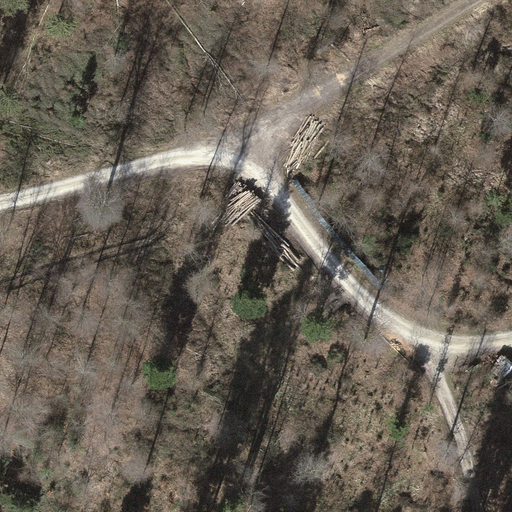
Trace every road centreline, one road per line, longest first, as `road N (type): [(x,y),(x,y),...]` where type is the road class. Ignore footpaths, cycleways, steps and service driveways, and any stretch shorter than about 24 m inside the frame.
road 1 (track): [(0,205),(165,158),(223,155),(261,168),(341,278),(433,346)]
road 2 (track): [(261,168),(281,127),(328,88),(466,0)]
road 3 (track): [(433,346),(429,369),(480,511)]
